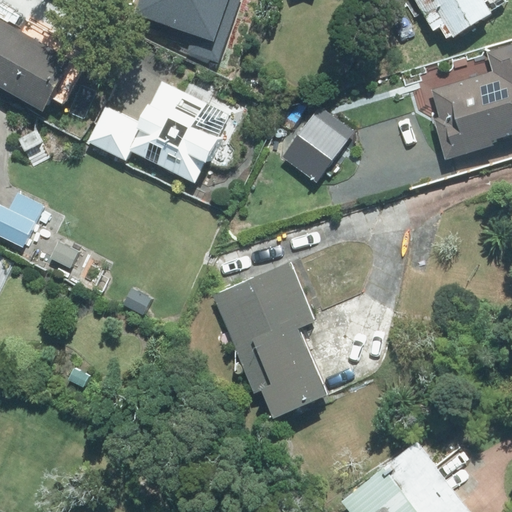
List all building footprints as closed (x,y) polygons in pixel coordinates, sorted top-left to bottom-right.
[(459,32),(498,7),(494,0),(421,0),(429,11),(441,4),(459,32)] [(0,77),(51,106),(79,54),(0,10),(0,77)] [(436,116),(449,155),(511,134),(511,41),(489,49),(494,67),(433,87),(441,113),(436,116)] [(133,149),(199,179),(210,155),(214,157),(225,132),(222,132),(232,111),(165,80),(145,122),(106,104),(90,140),(129,157),(133,149)] [(0,208),(0,232),(25,244),(45,203),(19,191),(12,207),(3,203),(0,208)] [(282,414),(334,393),(306,326),(316,321),(292,263),(217,295),(258,394),(272,389),(282,414)] [(479,511),(482,510),(424,437),(348,499),(358,511),(479,511)]
